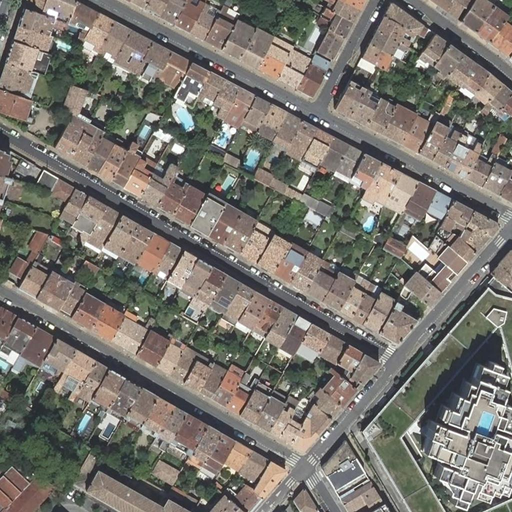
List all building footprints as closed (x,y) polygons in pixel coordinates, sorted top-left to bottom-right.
[(25,0),(23,8),(41,14),(45,0),(25,0)] [(45,0),(41,14),(54,18),(56,19),(58,12),(67,15),(64,22),(68,23),(76,0),(74,0),(45,0)] [(87,7),(76,0),(68,23),(75,25),(76,23),(78,22),(87,26),(85,29),(89,30),(98,13),(87,7)] [(136,4),(144,8),(148,0),(128,0),(136,4)] [(151,12),(159,16),(167,0),(148,0),(144,8),(151,12)] [(166,20),(174,24),(186,0),(167,0),(159,16),(166,20)] [(181,28),(189,32),(204,3),(205,0),(186,0),(174,24),(181,28)] [(358,9),(340,0),(325,0),(334,4),(331,10),(352,21),(358,9)] [(363,0),(340,0),(358,9),(363,0)] [(430,0),(446,11),(451,0),(430,0)] [(451,0),(446,11),(457,19),(460,22),(473,0),(451,0)] [(493,6),(484,0),(473,0),(460,22),(474,32),(493,6)] [(390,2),(383,16),(416,33),(429,40),(434,33),(422,25),(391,2),(390,2)] [(196,36),(204,40),(220,11),(204,3),(189,32),(196,36)] [(212,44),(221,49),(234,25),(237,19),(224,13),(227,8),(223,5),(220,11),(204,40),(212,44)] [(507,16),(493,6),(474,32),(488,42),(503,22),(507,16)] [(344,37),(352,21),(331,10),(325,7),(320,17),(331,23),(328,29),(344,37)] [(54,18),(41,14),(23,8),(17,25),(49,35),(54,18)] [(106,17),(98,13),(89,30),(87,35),(84,40),(83,42),(81,46),(97,55),(97,54),(98,52),(115,21),(106,17)] [(383,16),(376,30),(406,45),(412,35),(415,36),(416,33),(383,16)] [(331,23),(320,17),(317,22),(328,29),(331,23)] [(254,29),(237,19),(234,25),(251,34),(254,29)] [(123,26),(115,21),(98,52),(97,54),(103,57),(104,53),(115,59),(131,30),(123,26)] [(502,52),(509,57),(511,52),(511,28),(503,22),(488,42),(502,52)] [(49,35),(17,25),(12,41),(46,52),(48,48),(42,46),(44,38),(50,40),(52,36),(49,35)] [(251,34),(234,25),(221,49),(230,54),(239,58),(251,34)] [(256,68),(273,37),(255,27),(254,29),(251,34),(239,58),(248,63),(256,68)] [(338,47),(344,37),(328,29),(316,51),(332,59),(338,47)] [(141,35),(131,30),(115,59),(113,63),(134,74),(137,69),(152,41),(141,35)] [(369,43),(395,57),(400,59),(404,52),(406,52),(409,47),(406,45),(376,30),(369,43)] [(84,40),(87,35),(81,32),(78,41),(77,45),(81,46),(83,42),(84,40)] [(426,61),(432,66),(448,43),(434,33),(429,40),(420,53),(417,57),(425,62),(426,61)] [(291,50),(294,44),(292,43),(290,46),(273,37),(256,68),(266,73),(276,78),(291,50)] [(42,46),(48,48),(50,40),(44,38),(42,46)] [(304,46),(311,51),(318,43),(311,38),(304,46)] [(43,75),(50,54),(46,52),(12,41),(5,62),(37,73),(43,75)] [(162,46),(152,41),(137,69),(157,79),(172,51),(162,46)] [(376,65),(387,71),(389,69),(386,67),(390,59),(393,60),(395,57),(369,43),(361,57),(376,65)] [(448,43),(432,66),(439,70),(438,71),(441,74),(439,77),(443,79),(445,76),(461,53),(448,43)] [(293,48),(291,50),(276,78),(286,83),(296,89),(311,60),(312,59),(293,48)] [(181,56),(172,51),(157,79),(163,82),(166,78),(173,82),(173,81),(179,84),(191,62),(181,56)] [(475,63),(461,53),(445,76),(459,86),(475,63)] [(330,62),(315,54),(312,59),(311,60),(296,89),(312,97),(330,62)] [(357,64),(372,72),(376,65),(361,57),(357,64)] [(0,77),(0,89),(31,100),(33,97),(29,96),(30,94),(26,93),(31,76),(35,78),(37,73),(5,62),(0,77)] [(200,66),(191,62),(179,84),(176,89),(175,91),(173,96),(191,106),(193,101),(196,96),(209,71),(200,66)] [(489,73),(475,63),(459,86),(473,95),(473,94),(489,73)] [(217,75),(209,71),(196,96),(203,100),(204,97),(209,99),(208,99),(213,101),(225,79),(217,75)] [(501,83),(489,73),(473,94),(476,96),(478,93),(485,98),(482,101),(485,104),(501,83)] [(26,93),(30,94),(35,78),(31,76),(26,93)] [(166,78),(163,82),(176,89),(179,84),(173,81),(173,82),(166,78)] [(233,83),(225,79),(213,101),(217,104),(222,106),(217,114),(224,118),(228,109),(240,87),(233,83)] [(341,112),(349,117),(364,87),(349,80),(334,109),(341,112)] [(67,83),(58,107),(72,114),(73,112),(76,113),(77,113),(86,90),(79,88),(72,85),(67,83)] [(511,93),(501,83),(485,104),(480,109),(483,112),(485,110),(487,111),(490,107),(496,112),(511,93)] [(356,120),(365,125),(379,98),(369,92),(371,89),(365,86),(364,87),(349,117),(356,120)] [(248,92),(240,87),(228,109),(224,118),(223,119),(239,127),(241,122),(244,118),(256,96),(248,92)] [(0,89),(0,111),(30,121),(32,117),(26,115),(31,100),(0,89)] [(511,92),(511,93),(496,112),(499,115),(502,112),(507,117),(510,114),(511,116),(511,92)] [(448,95),(438,113),(438,115),(432,125),(418,153),(423,156),(431,160),(450,124),(451,122),(442,117),(444,113),(445,113),(449,105),(448,105),(452,98),(451,97),(448,95)] [(263,100),(256,96),(244,118),(241,122),(257,131),(271,104),(263,100)] [(204,97),(203,100),(211,105),(213,101),(208,99),(209,99),(204,97)] [(372,129),(380,133),(394,106),(390,103),(392,100),(389,98),(387,102),(379,98),(365,125),(372,129)] [(37,102),(31,100),(26,115),(32,117),(37,102)] [(394,106),(380,133),(390,138),(400,144),(415,116),(416,114),(396,103),(394,106)] [(279,108),(271,104),(257,131),(272,139),(275,134),(287,112),(279,108)] [(75,116),(76,113),(73,112),(72,114),(53,147),(69,155),(87,123),(75,116)] [(145,118),(154,123),(159,115),(148,112),(145,118)] [(295,116),(287,112),(275,134),(272,139),(287,148),(302,120),(295,116)] [(415,116),(400,144),(409,148),(418,153),(432,125),(438,115),(438,113),(436,112),(434,115),(431,114),(427,122),(418,117),(420,114),(417,112),(416,114),(415,116)] [(76,113),(75,116),(87,123),(89,119),(78,113),(77,113),(76,113)] [(103,132),(105,128),(89,119),(87,123),(69,155),(84,164),(103,132)] [(309,124),(302,120),(287,148),(286,152),(301,160),(318,128),(309,124)] [(443,166),(462,131),(450,124),(431,160),(437,163),(443,166)] [(173,135),(156,127),(152,134),(169,142),(173,135)] [(324,131),(318,128),(301,160),(306,163),(307,161),(317,166),(319,163),(333,136),(324,131)] [(473,136),(462,131),(443,166),(449,169),(454,172),(473,136)] [(84,164),(97,172),(113,144),(103,139),(106,134),(103,132),(84,164)] [(113,144),(116,140),(106,134),(103,139),(113,144)] [(506,138),(501,134),(488,159),(477,153),(464,177),(471,181),(481,186),(494,161),(506,138)] [(340,140),(333,136),(319,163),(335,171),(335,170),(349,145),(340,140)] [(483,142),(473,136),(454,172),(458,174),(464,177),(477,153),(483,142)] [(208,148),(193,139),(192,140),(190,145),(205,153),(208,148)] [(121,143),(116,140),(113,144),(97,172),(109,179),(127,149),(120,145),(121,143)] [(137,145),(131,141),(127,149),(109,179),(122,186),(139,157),(140,156),(133,152),(137,145)] [(0,174),(5,176),(10,160),(7,159),(10,151),(0,144),(0,174)] [(355,148),(349,145),(335,170),(351,178),(352,175),(364,153),(355,148)] [(212,146),(207,154),(221,161),(224,154),(225,153),(212,146)] [(371,157),(364,153),(352,175),(362,180),(359,186),(365,189),(380,161),(371,157)] [(230,157),(224,154),(221,161),(224,163),(226,164),(230,157)] [(139,157),(122,186),(138,196),(152,172),(142,166),(145,161),(139,157)] [(504,167),(494,161),(481,186),(489,190),(498,195),(511,167),(511,160),(509,159),(504,167)] [(155,166),(145,161),(142,166),(152,172),(155,166)] [(389,166),(380,161),(365,189),(361,198),(371,203),(373,200),(383,205),(400,172),(389,166)] [(174,171),(177,167),(170,162),(169,163),(165,170),(165,172),(155,166),(152,172),(138,196),(155,205),(174,171)] [(222,167),(220,169),(238,179),(240,176),(242,172),(236,169),(226,164),(224,163),(222,167)] [(511,167),(498,195),(511,202),(511,167)] [(44,170),(35,186),(51,192),(58,178),(44,170)] [(335,170),(335,171),(333,174),(348,182),(349,180),(351,178),(335,170)] [(187,185),(188,184),(175,176),(177,173),(174,171),(155,205),(171,214),(187,185)] [(408,176),(400,172),(383,205),(400,214),(418,181),(408,176)] [(0,198),(2,199),(7,186),(2,184),(3,181),(10,183),(12,178),(5,176),(0,174),(0,198)] [(257,176),(253,174),(252,177),(258,181),(268,186),(270,182),(266,181),(265,177),(260,174),(257,176)] [(352,175),(351,178),(349,180),(359,186),(362,180),(352,175)] [(58,178),(51,192),(52,194),(67,202),(75,188),(58,178)] [(426,185),(418,181),(400,214),(399,216),(404,218),(406,214),(416,218),(414,223),(411,228),(414,230),(417,225),(422,216),(424,211),(435,190),(426,185)] [(171,214),(189,225),(206,195),(187,185),(171,214)] [(67,202),(59,216),(73,223),(88,196),(75,188),(67,202)] [(443,194),(435,190),(424,211),(427,213),(428,210),(440,216),(438,219),(442,221),(453,200),(443,194)] [(293,192),(290,198),(293,199),(298,201),(301,196),(293,192)] [(189,225),(206,235),(224,203),(221,201),(222,199),(211,193),(210,195),(207,193),(206,195),(189,225)] [(318,202),(303,193),(301,196),(298,201),(301,203),(310,208),(314,210),(317,205),(318,202)] [(106,206),(88,196),(73,223),(72,224),(83,231),(82,233),(81,234),(78,239),(78,240),(77,241),(83,245),(86,239),(106,206)] [(298,201),(293,199),(290,205),(298,209),(301,203),(298,201)] [(332,213),(334,208),(319,200),(318,202),(317,205),(314,210),(326,217),(329,218),(332,213)] [(462,204),(453,200),(442,221),(441,223),(439,226),(443,228),(448,231),(452,224),(454,225),(454,226),(457,228),(457,227),(463,230),(466,224),(473,210),(462,204)] [(222,244),(240,212),(224,203),(206,235),(222,244)] [(121,214),(106,206),(86,239),(102,249),(103,246),(121,214)] [(427,213),(424,211),(422,216),(425,218),(426,215),(441,223),(442,221),(438,219),(440,216),(428,210),(427,213)] [(486,217),(473,210),(466,224),(472,228),(475,225),(490,235),(498,226),(498,223),(486,217)] [(256,221),(240,212),(222,244),(238,253),(255,222),(256,221)] [(137,223),(121,214),(103,246),(119,254),(137,223)] [(406,214),(404,218),(414,223),(416,218),(406,214)] [(238,253),(256,263),(274,232),(255,222),(238,253)] [(152,232),(137,223),(119,254),(134,263),(135,261),(152,232)] [(472,228),(466,224),(463,230),(459,236),(458,236),(475,253),(490,235),(475,225),(472,228)] [(345,227),(342,225),(339,230),(357,239),(359,234),(345,227)] [(439,226),(435,235),(439,238),(443,228),(439,226)] [(34,260),(38,253),(47,238),(49,234),(39,231),(30,248),(34,249),(27,262),(17,257),(10,270),(17,274),(24,278),(34,260)] [(170,242),(152,232),(135,261),(153,272),(170,242)] [(290,241),(292,238),(287,236),(285,238),(274,232),(256,263),(273,273),(290,241)] [(381,233),(374,235),(371,241),(376,243),(383,247),(382,248),(387,251),(399,258),(400,258),(406,246),(388,237),(381,233)] [(365,238),(359,234),(357,239),(356,240),(373,248),(376,243),(371,241),(365,238)] [(475,253),(458,236),(454,234),(445,244),(467,261),(475,253)] [(412,235),(406,246),(400,258),(415,271),(440,293),(467,261),(445,244),(439,238),(435,235),(428,248),(412,235)] [(289,282),(307,251),(290,241),(273,273),(289,282)] [(184,250),(170,242),(153,272),(166,280),(184,250)] [(197,258),(184,250),(166,280),(180,288),(181,286),(197,258)] [(511,250),(510,250),(498,264),(509,274),(509,279),(511,278),(511,250)] [(322,260),(307,251),(289,282),(304,291),(322,260)] [(26,292),(35,297),(51,270),(39,263),(43,256),(38,253),(34,260),(24,278),(18,288),(26,292)] [(211,266),(197,258),(181,286),(180,288),(179,289),(193,297),(194,296),(195,294),(211,266)] [(93,264),(85,260),(80,269),(94,276),(99,267),(93,264)] [(304,291),(321,300),(337,274),(338,271),(340,267),(331,262),(330,264),(322,260),(304,291)] [(498,264),(490,273),(495,277),(505,286),(508,282),(509,284),(510,285),(509,281),(509,279),(509,274),(498,264)] [(46,304),(64,273),(53,266),(51,270),(35,297),(40,300),(46,304)] [(225,274),(211,266),(195,294),(194,296),(193,297),(192,300),(195,302),(197,298),(205,303),(203,306),(206,308),(208,304),(225,274)] [(321,300),(337,310),(357,275),(354,273),(352,277),(342,271),(342,273),(338,271),(337,274),(321,300)] [(403,284),(404,285),(428,306),(440,293),(415,271),(403,284)] [(75,279),(64,273),(46,304),(51,306),(57,310),(72,284),(75,279)] [(240,283),(225,274),(208,304),(211,306),(212,308),(218,312),(220,311),(223,313),(240,283)] [(337,310),(350,317),(369,282),(357,275),(337,310)] [(505,286),(495,277),(492,281),(487,287),(495,294),(511,298),(511,290),(511,291),(505,286)] [(350,317),(362,324),(380,292),(381,289),(369,282),(350,317)] [(254,291),(240,283),(223,313),(220,317),(234,326),(237,321),(254,291)] [(64,314),(70,317),(85,291),(72,284),(57,310),(64,314)] [(404,285),(400,293),(423,312),(428,306),(404,285)] [(511,511),(511,298),(495,294),(487,287),(434,347),(426,356),(397,390),(389,398),(388,399),(381,408),(380,409),(375,414),(361,431),(364,436),(368,442),(372,439),(377,448),(373,451),(409,511),(511,511)] [(79,323),(90,329),(105,302),(85,291),(70,317),(79,323)] [(115,292),(112,291),(106,300),(105,302),(90,329),(99,334),(109,340),(123,315),(116,311),(118,306),(110,301),(115,292)] [(268,299),(254,291),(237,321),(251,329),(268,299)] [(362,324),(377,333),(393,305),(384,300),(387,296),(380,292),(362,324)] [(384,300),(393,305),(395,301),(387,296),(384,300)] [(282,307),(268,299),(251,329),(251,330),(265,338),(282,307)] [(393,305),(377,333),(395,343),(396,342),(416,320),(398,309),(401,305),(395,301),(393,305)] [(0,306),(0,307),(0,337),(4,340),(18,316),(9,311),(0,306)] [(296,315),(282,307),(265,338),(279,346),(296,315)] [(137,318),(126,311),(123,315),(109,340),(123,347),(135,355),(149,331),(155,320),(150,317),(147,323),(144,327),(135,322),(137,318)] [(311,323),(296,315),(279,346),(293,354),(296,348),(311,323)] [(18,316),(4,340),(0,347),(0,351),(8,355),(11,350),(19,354),(21,350),(35,326),(27,322),(18,316)] [(147,323),(137,318),(135,322),(144,327),(147,323)] [(329,334),(311,323),(296,348),(303,352),(305,353),(306,351),(308,349),(315,352),(317,350),(319,351),(329,334)] [(43,361),(56,338),(44,331),(35,326),(21,350),(18,355),(17,357),(15,361),(12,367),(19,371),(25,359),(39,367),(40,366),(43,361)] [(172,337),(173,335),(169,333),(165,340),(149,331),(135,355),(144,360),(155,366),(172,337)] [(348,344),(329,334),(319,351),(318,353),(317,355),(319,358),(321,355),(334,363),(333,365),(335,366),(336,364),(337,363),(348,344)] [(162,370),(169,374),(185,347),(186,345),(172,337),(155,366),(162,370)] [(54,374),(59,377),(63,372),(75,349),(65,343),(56,338),(43,361),(40,366),(45,369),(48,364),(57,369),(54,374)] [(363,353),(348,344),(337,363),(348,369),(343,378),(346,381),(363,353)] [(199,355),(185,347),(169,374),(176,378),(183,382),(199,355)] [(59,377),(52,390),(57,393),(62,385),(72,391),(68,399),(72,401),(76,393),(82,383),(95,360),(84,354),(75,349),(63,372),(59,377)] [(379,362),(363,353),(346,381),(349,383),(352,378),(361,383),(379,362)] [(200,356),(199,355),(183,382),(190,386),(197,390),(213,363),(210,362),(210,361),(200,355),(200,356)] [(101,364),(95,360),(82,383),(76,393),(80,396),(89,401),(90,399),(108,368),(101,364)] [(227,371),(213,363),(197,390),(204,394),(211,398),(227,371)] [(45,369),(54,374),(57,369),(48,364),(45,369)] [(227,371),(211,398),(218,402),(225,406),(245,372),(245,371),(239,367),(234,376),(227,371)] [(321,389),(341,406),(356,389),(349,383),(346,381),(343,378),(336,372),(333,370),(330,367),(327,370),(333,375),(321,389)] [(97,417),(100,419),(105,411),(106,408),(108,406),(124,377),(115,372),(108,368),(90,399),(100,405),(98,409),(100,410),(97,417)] [(232,410),(239,414),(258,382),(259,380),(255,378),(249,387),(245,384),(250,375),(245,372),(225,406),(232,410)] [(118,419),(121,421),(123,418),(124,415),(141,387),(132,382),(124,377),(108,406),(106,408),(105,411),(109,413),(112,408),(121,413),(118,419)] [(301,383),(307,387),(311,381),(304,377),(301,383)] [(245,418),(254,423),(269,395),(272,390),(258,382),(239,414),(245,418)] [(125,423),(137,430),(139,427),(141,423),(157,396),(148,391),(141,387),(124,415),(123,418),(127,420),(125,423)] [(319,388),(308,400),(312,404),(330,419),(341,406),(321,389),(319,388)] [(0,389),(0,396),(13,404),(16,398),(0,389)] [(261,427),(268,431),(283,403),(285,401),(286,399),(272,390),(269,395),(254,423),(261,427)] [(76,393),(72,401),(75,403),(80,396),(76,393)] [(273,433),(279,437),(295,409),(299,401),(288,395),(286,399),(285,401),(283,403),(268,431),(273,433)] [(165,401),(157,396),(141,423),(139,427),(143,429),(145,425),(153,430),(151,434),(156,436),(157,435),(158,432),(174,405),(165,401)] [(330,419),(312,404),(306,414),(308,415),(309,413),(312,415),(309,418),(309,420),(305,417),(300,425),(317,434),(330,419)] [(156,436),(152,444),(163,450),(168,443),(168,442),(171,437),(185,412),(179,409),(174,405),(158,432),(157,435),(156,436)] [(112,408),(109,413),(118,419),(121,413),(112,408)] [(295,409),(279,437),(284,440),(290,443),(300,425),(305,417),(305,416),(295,409)] [(194,417),(185,412),(171,437),(168,442),(168,443),(173,446),(176,440),(187,447),(184,452),(189,455),(192,449),(207,424),(194,417)] [(213,428),(207,424),(192,449),(189,455),(188,458),(184,464),(186,466),(189,461),(200,468),(201,466),(220,432),(213,428)] [(300,425),(290,443),(297,447),(303,450),(317,434),(300,425)] [(226,436),(220,432),(201,466),(200,468),(199,470),(212,479),(215,473),(221,462),(234,440),(226,436)] [(372,439),(368,442),(373,451),(377,448),(372,439)] [(176,440),(173,446),(184,452),(187,447),(176,440)] [(241,444),(234,440),(221,462),(239,471),(251,450),(241,444)] [(364,472),(345,440),(321,467),(334,490),(364,472)] [(91,449),(88,453),(102,461),(109,465),(131,477),(133,473),(118,464),(101,455),(91,449)] [(260,455),(251,450),(239,471),(238,473),(257,483),(270,461),(260,455)] [(79,470),(72,482),(85,490),(123,511),(201,511),(195,508),(192,511),(191,511),(167,498),(162,506),(126,486),(131,477),(109,465),(104,473),(97,470),(102,461),(88,453),(79,470)] [(0,503),(2,506),(5,508),(9,511),(29,511),(55,485),(3,456),(0,459),(0,503)] [(150,474),(173,486),(181,471),(158,459),(150,474)] [(109,465),(102,461),(97,470),(104,473),(109,465)] [(277,465),(270,461),(257,483),(253,489),(262,497),(285,471),(285,469),(277,465)] [(356,496),(373,486),(370,482),(364,486),(353,492),(356,496)] [(216,483),(213,486),(217,489),(222,493),(224,490),(216,483)] [(230,501),(243,511),(249,511),(262,497),(253,489),(245,484),(236,494),(228,487),(224,490),(222,493),(224,495),(230,501)] [(378,506),(383,503),(373,486),(356,496),(353,492),(352,489),(338,497),(347,511),(367,511),(372,509),(378,506)] [(171,487),(168,493),(169,494),(181,501),(184,495),(185,494),(171,487)] [(303,488),(293,500),(300,511),(318,511),(304,488),(303,488)] [(198,503),(195,508),(201,511),(243,511),(230,501),(224,495),(222,493),(217,489),(208,500),(202,495),(198,503)] [(181,501),(169,494),(167,498),(191,511),(192,511),(195,508),(181,501)] [(184,495),(181,501),(195,508),(198,503),(184,495)]
